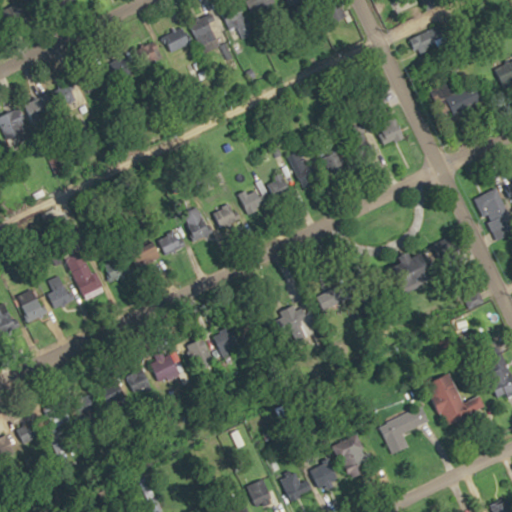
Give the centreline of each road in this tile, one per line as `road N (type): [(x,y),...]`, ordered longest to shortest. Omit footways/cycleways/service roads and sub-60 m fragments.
road 1 (residential): [(0,376),(511,128)]
road 2 (residential): [(0,215),(438,0)]
road 3 (tertiary): [(511,302),(364,0)]
road 4 (residential): [(359,511),(511,437)]
road 5 (residential): [(128,0),(0,63)]
